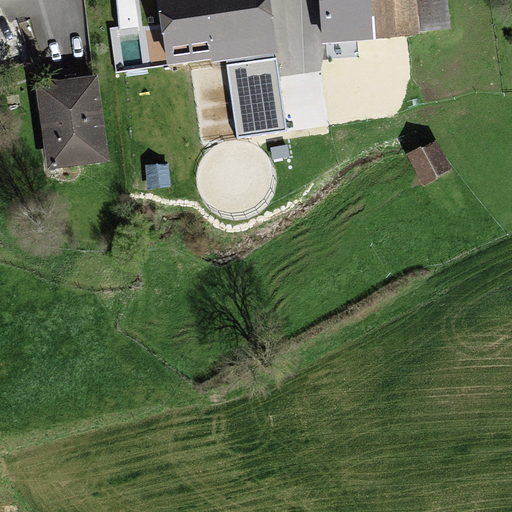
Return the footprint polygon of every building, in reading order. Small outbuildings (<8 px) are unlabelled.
[(277,52),(269,0),(157,0),(167,65),(211,58),(211,62),(277,52)] [(442,30),(439,0),(318,0),(322,41),(442,30)] [(287,130),(276,58),(227,65),(237,137),(287,130)] [(103,164),(91,78),(35,86),(47,171),(103,164)] [(446,176),(431,144),(408,155),(424,188),(446,176)]
